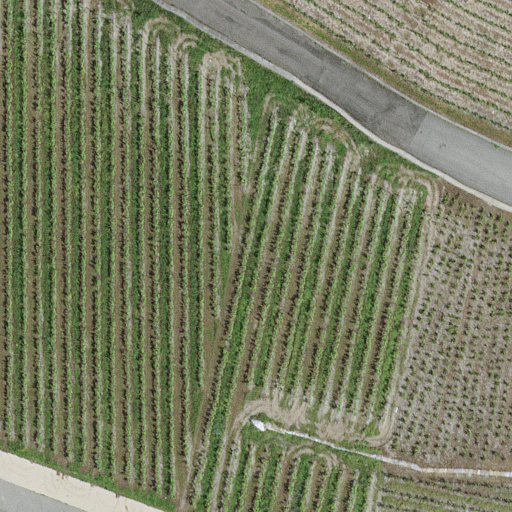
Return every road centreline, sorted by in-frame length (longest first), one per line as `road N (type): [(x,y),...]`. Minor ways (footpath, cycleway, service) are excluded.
road 1 (unclassified): [(511,178),(412,134),(199,0)]
road 2 (track): [(0,459),(136,511)]
